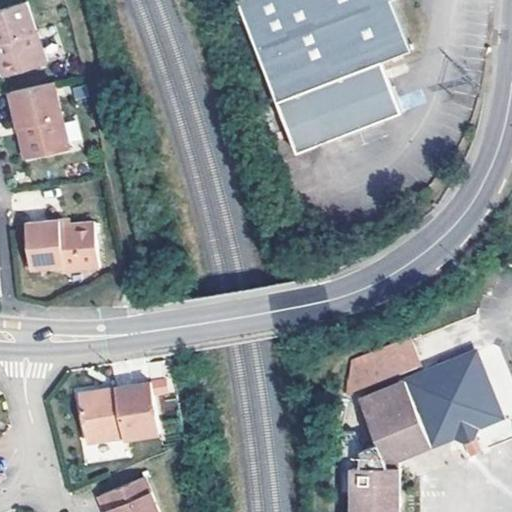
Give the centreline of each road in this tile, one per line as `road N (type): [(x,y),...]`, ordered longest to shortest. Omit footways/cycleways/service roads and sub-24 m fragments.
road 1 (tertiary): [(27,338),(129,334),(372,285),(466,211),(495,159),(511,86)]
road 2 (residential): [(27,338),(25,389),(40,463),(31,484),(0,503)]
